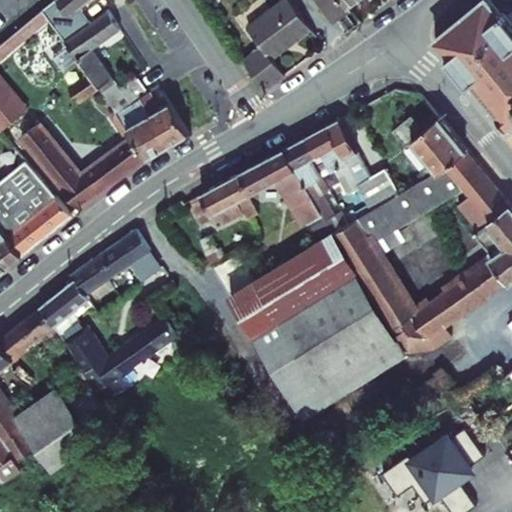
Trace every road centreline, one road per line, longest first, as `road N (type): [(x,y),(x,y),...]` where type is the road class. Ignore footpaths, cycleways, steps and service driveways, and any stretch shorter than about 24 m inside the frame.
road 1 (residential): [(265,126),(151,192),(0,311)]
road 2 (residential): [(402,40),(511,168)]
road 3 (residential): [(265,126),(402,40)]
road 4 (residential): [(265,126),(180,0)]
